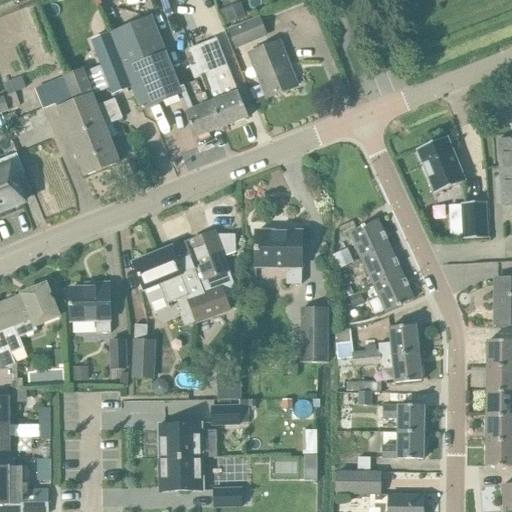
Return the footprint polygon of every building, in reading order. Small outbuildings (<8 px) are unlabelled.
[(246,17),(240,2),(224,8),(229,23),(246,17)] [(236,49),(268,37),(260,16),(228,29),(236,49)] [(151,17),(112,33),(120,54),(126,67),(144,60),(164,52),(151,17)] [(110,92),(132,84),(126,67),(120,54),(112,33),(112,31),(90,40),(101,66),(109,89),(110,92)] [(279,41),(248,54),(267,99),(297,86),(279,41)] [(205,44),(191,50),(197,65),(221,128),(248,117),(238,92),(237,92),(224,97),(215,76),(228,71),(227,67),(221,51),(209,55),(205,44)] [(164,52),(144,60),(126,67),(132,84),(142,110),(181,93),(164,52)] [(185,113),(195,138),(221,128),(197,65),(190,68),(206,105),(185,113)] [(83,68),(64,76),(102,170),(119,162),(105,125),(122,118),(114,99),(97,106),(93,96),(109,89),(101,66),(85,73),(83,68)] [(57,109),(84,177),(102,170),(64,76),(35,88),(44,110),(56,104),(58,108),(57,109)] [(4,97),(8,109),(18,106),(14,91),(25,88),(22,77),(3,83),(7,96),(4,97)] [(447,137),(417,150),(436,194),(465,182),(447,137)] [(511,175),(511,174),(511,139),(498,140),(499,168),(511,167),(511,175)] [(0,209),(22,201),(13,177),(24,173),(16,153),(0,159),(0,209)] [(511,204),(511,174),(511,175),(511,167),(499,168),(501,205),(511,204)] [(486,202),(462,203),(464,239),(488,238),(486,202)] [(349,232),(361,259),(389,246),(377,219),(349,232)] [(187,241),(204,285),(231,276),(223,256),(236,252),(235,234),(216,234),(214,231),(187,241)] [(285,285),(301,285),(302,232),(255,232),(255,267),(286,267),(285,285)] [(173,247),(133,263),(144,291),(149,304),(165,298),(167,305),(175,301),(178,300),(182,312),(180,313),(186,327),(196,323),(231,309),(222,287),(234,283),(231,276),(204,285),(187,241),(173,247)] [(361,259),(373,285),(401,272),(389,246),(361,259)] [(413,299),(401,272),(373,285),(385,312),(413,299)] [(511,279),(495,280),(495,324),(511,324),(511,279)] [(95,321),(96,333),(110,333),(109,284),(94,284),(94,288),(70,289),(71,322),(95,321)] [(25,297),(0,307),(0,367),(15,362),(11,353),(22,348),(18,338),(37,330),(34,324),(56,315),(45,288),(24,296),(25,297)] [(363,301),(359,293),(349,297),(353,305),(363,301)] [(328,362),(328,307),(300,307),(300,362),(328,362)] [(336,344),(337,361),(419,353),(416,325),(389,328),(391,343),(379,344),(379,352),(352,353),(352,343),(336,344)] [(146,342),(147,327),(135,326),(132,380),(153,381),(155,343),(146,342)] [(126,369),(125,340),(110,341),(111,369),(126,369)] [(487,366),(511,366),(511,340),(487,341),(487,366)] [(393,368),(395,383),(421,381),(419,353),(337,361),(338,367),(380,365),(381,369),(393,368)] [(511,391),(511,366),(487,366),(487,391),(511,391)] [(244,397),(242,372),(216,373),(217,398),(244,397)] [(22,381),(12,382),(12,389),(22,389),(22,381)] [(346,391),(358,391),(371,392),(380,392),(381,382),(358,382),(358,383),(347,383),(346,391)] [(338,405),(371,406),(371,392),(358,391),(358,394),(339,393),(338,405)] [(511,391),(487,391),(486,416),(511,416),(511,391)] [(0,424),(9,425),(9,398),(0,398),(0,424)] [(397,432),(424,432),(424,405),(398,405),(382,405),(382,419),(398,419),(397,432)] [(210,407),(211,428),(241,426),(240,406),(210,407)] [(39,409),(39,424),(50,424),(50,408),(39,409)] [(486,441),(511,441),(511,416),(486,416),(486,441)] [(9,425),(0,424),(0,451),(10,451),(9,425)] [(50,424),(39,424),(39,439),(50,439),(50,424)] [(157,426),(158,458),(203,457),(202,425),(157,426)] [(302,455),(317,455),(317,432),(302,432),(302,455)] [(397,459),(423,460),(424,432),(397,432),(397,445),(381,445),(381,459),(397,459)] [(486,467),(511,467),(511,441),(486,441),(486,467)] [(203,457),(158,458),(159,495),(205,493),(203,457)] [(36,460),(37,480),(50,480),(50,459),(36,460)] [(0,466),(0,505),(10,505),(21,505),(21,511),(47,511),(48,490),(29,490),(29,482),(29,467),(21,467),(10,468),(10,466),(0,466)] [(304,481),(316,481),(316,469),(304,469),(304,481)] [(336,495),(381,495),(381,471),(357,471),(336,471),(336,495)] [(511,484),(502,485),(504,511),(511,510),(511,484)] [(243,509),(243,489),(214,490),(214,510),(243,509)] [(388,495),(387,511),(423,511),(423,495),(388,495)]
